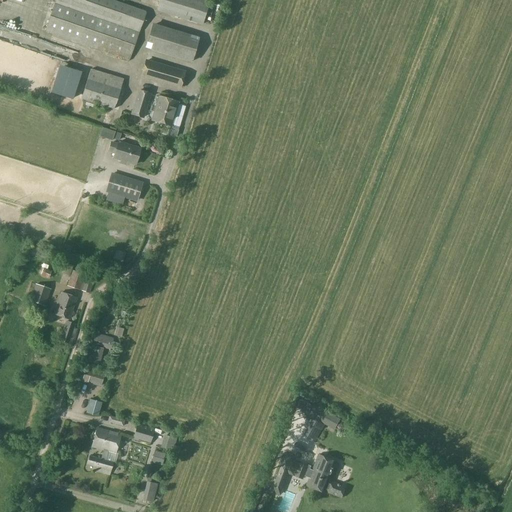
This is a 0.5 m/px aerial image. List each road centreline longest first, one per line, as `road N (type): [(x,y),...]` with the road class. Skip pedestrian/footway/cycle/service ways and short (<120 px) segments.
road 1 (track): [(209,30),(145,247),(132,271),(98,279),(24,511)]
road 2 (track): [(296,362),(431,0)]
road 3 (track): [(255,511),(299,392)]
